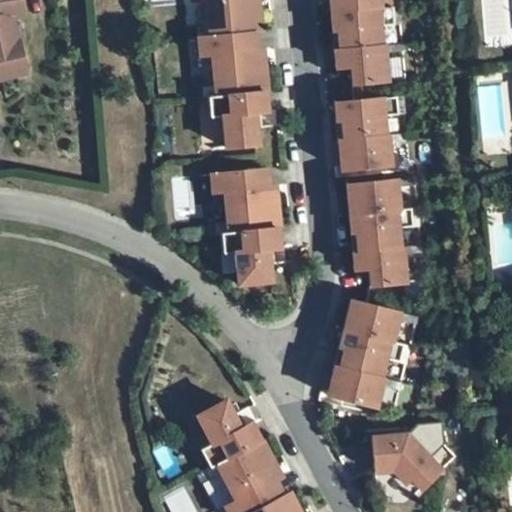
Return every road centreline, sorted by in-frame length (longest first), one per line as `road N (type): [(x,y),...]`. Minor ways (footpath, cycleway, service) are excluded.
road 1 (residential): [(297,0),(322,264),(315,314),(276,369)]
road 2 (residential): [(276,369),(211,297),(140,247),(58,214),(0,210)]
road 3 (residential): [(348,511),(276,369)]
